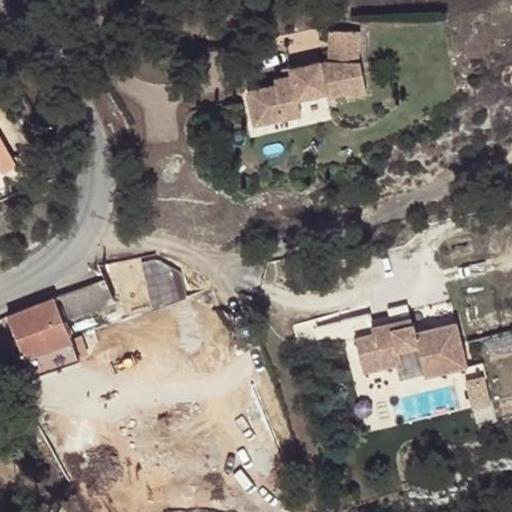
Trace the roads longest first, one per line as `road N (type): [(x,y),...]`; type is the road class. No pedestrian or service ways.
road 1 (residential): [(89,219),(222,254),(312,237),(511,163)]
road 2 (tertiary): [(20,0),(92,146),(89,219)]
road 3 (track): [(133,0),(196,38),(260,0)]
road 4 (tertiary): [(89,219),(82,239),(40,279),(0,296)]
